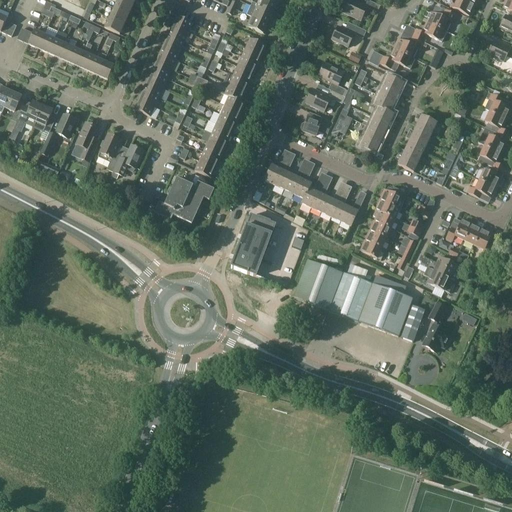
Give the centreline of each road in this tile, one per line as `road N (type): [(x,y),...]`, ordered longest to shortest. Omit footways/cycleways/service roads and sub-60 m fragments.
road 1 (primary): [(511,453),(393,396),(281,359)]
road 2 (residential): [(377,180),(420,89),(464,51),(491,0)]
road 3 (unclassified): [(198,290),(266,134)]
road 4 (unclassified): [(266,134),(316,0)]
road 5 (residential): [(145,197),(169,144),(109,109)]
road 6 (residential): [(161,0),(109,109)]
road 7 (residential): [(377,180),(266,134)]
